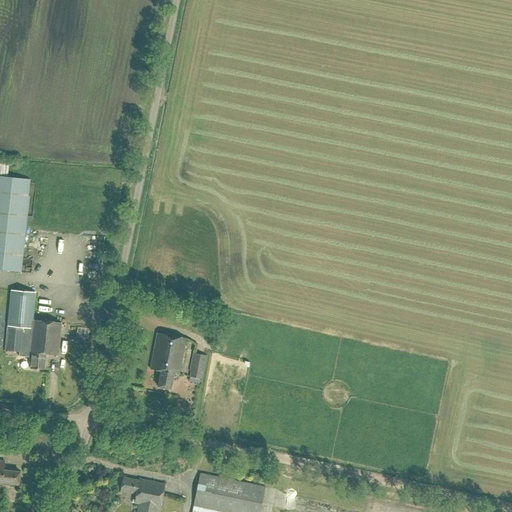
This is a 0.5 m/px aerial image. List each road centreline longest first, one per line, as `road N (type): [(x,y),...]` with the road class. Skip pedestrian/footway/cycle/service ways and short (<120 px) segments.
road 1 (unclassified): [(87,419),(176,0)]
road 2 (track): [(502,511),(87,419)]
